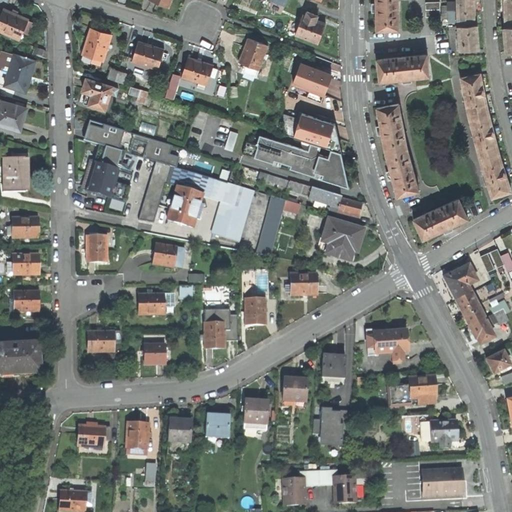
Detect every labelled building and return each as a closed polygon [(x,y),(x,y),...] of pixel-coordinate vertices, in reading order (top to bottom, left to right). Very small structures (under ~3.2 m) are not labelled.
[(376,31),(398,30),(398,12),(401,12),(401,1),(397,1),(397,0),(375,0),(375,4),(373,5),(373,8),(373,11),(376,11),(376,31)] [(449,17),(456,16),(455,0),(448,1),(449,17)] [(456,0),(457,12),(473,12),(473,6),(472,0),(456,0)] [(511,0),(503,0),(504,6),(505,13),(511,13),(511,0)] [(425,18),(439,17),(439,2),(425,2),(425,18)] [(0,17),(0,31),(19,40),(28,21),(15,15),(4,10),(0,17)] [(457,12),(458,26),(473,25),(473,19),(473,12),(457,12)] [(296,35),(318,44),(323,33),(326,25),(317,21),(318,17),(308,13),(306,17),(304,16),(296,35)] [(459,51),(478,50),(477,39),(476,25),(473,25),(458,26),(459,51)] [(505,52),(511,51),(511,26),(505,28),(503,28),(504,39),(505,52)] [(98,65),(99,60),(103,61),(111,36),(100,32),(91,29),(82,55),(90,57),(89,62),(98,65)] [(243,73),(256,77),(269,47),(248,39),(244,49),(239,63),(246,66),(243,73)] [(139,42),(133,62),(158,70),(164,50),(151,46),(139,42)] [(5,86),(26,93),(29,80),(34,62),(6,53),(0,69),(9,72),(5,86)] [(410,82),(410,79),(429,77),(427,55),(409,57),(409,53),(389,55),(389,58),(377,60),(379,82),(403,80),(403,82),(407,82),(410,82)] [(200,61),(189,58),(182,78),(207,86),(214,66),(200,61)] [(302,65),(294,85),(308,90),(307,94),(323,100),(328,87),(332,76),(302,65)] [(108,78),(116,81),(119,71),(111,69),(108,78)] [(116,81),(123,83),(126,74),(119,71),(116,81)] [(492,197),(510,192),(502,168),(499,157),(493,134),(488,117),(486,110),(482,88),(479,75),(461,78),(469,118),(482,167),(492,197)] [(181,79),(173,77),(167,95),(175,98),(181,79)] [(84,104),(105,110),(110,94),(116,96),(118,89),(86,79),(83,88),(82,92),(87,93),(84,104)] [(128,93),(138,96),(140,90),(130,87),(128,93)] [(149,92),(140,90),(138,96),(137,100),(146,103),(149,92)] [(0,100),(0,125),(20,131),(22,121),(26,109),(0,100)] [(382,136),(385,153),(407,148),(399,103),(376,108),(380,127),(376,127),(377,133),(377,137),(382,136)] [(336,121),(301,112),(300,117),(287,114),(282,132),(329,145),(336,121)] [(231,132),(226,150),(234,153),(240,135),(231,132)] [(316,178),(317,174),(314,172),(319,156),(322,147),(311,144),(309,151),(302,149),(260,136),(257,144),(256,145),(259,146),(255,159),(275,165),(276,162),(284,164),(292,167),(290,170),(316,178)] [(243,155),(255,159),(259,146),(256,145),(257,144),(247,141),(243,155)] [(304,142),(302,149),(309,151),(311,144),(304,142)] [(80,190),(125,203),(129,187),(124,185),(132,155),(98,146),(94,160),(89,159),(84,176),(80,190)] [(397,197),(419,191),(407,148),(385,153),(390,171),(385,172),(387,176),(388,181),(392,180),(397,197)] [(350,188),(343,154),(332,150),(329,158),(319,156),(314,172),(317,174),(320,175),(323,176),(322,180),(350,188)] [(174,157),(172,167),(213,180),(216,170),(174,157)] [(3,192),(26,192),(25,182),(25,173),(23,173),(23,162),(3,162),(3,192)] [(239,242),(254,192),(213,180),(172,167),(164,193),(175,197),(168,221),(193,228),(198,213),(203,196),(222,202),(212,234),(239,242)] [(229,180),(231,171),(222,169),(221,179),(229,180)] [(338,211),(359,218),(361,211),(363,206),(342,199),(342,197),(330,193),(259,172),(258,178),(288,187),(286,192),(339,208),(338,211)] [(270,258),(286,201),(273,197),(257,254),(270,258)] [(452,227),(468,219),(459,198),(413,219),(422,241),(443,231),(445,235),(449,233),(453,231),(452,227)] [(290,201),(290,214),(300,213),(300,201),(290,201)] [(13,239),(38,239),(38,228),(38,217),(12,218),(13,239)] [(350,262),(353,252),(357,253),(361,240),(364,231),(329,219),(318,254),(326,256),(326,254),(350,262)] [(86,263),(107,263),(107,237),(86,237),(86,249),(86,263)] [(153,264),(175,268),(177,258),(179,248),(156,244),(154,258),(153,264)] [(177,258),(175,268),(183,269),(186,249),(179,248),(177,258)] [(507,272),(511,269),(511,265),(507,254),(500,257),(507,272)] [(13,255),(13,266),(8,267),(8,276),(39,276),(39,266),(39,255),(13,255)] [(449,290),(455,302),(471,294),(468,287),(477,282),(468,266),(464,269),(443,279),(449,290)] [(306,296),(316,296),(316,274),(290,275),(290,287),(285,287),(285,294),(291,293),(291,296),(306,296)] [(194,286),(180,286),(180,300),(194,300),(194,286)] [(39,292),(14,292),(14,313),(40,313),(39,301),(39,292)] [(138,316),(164,316),(164,294),(138,295),(138,303),(138,316)] [(256,325),(266,325),(265,299),(253,299),(253,294),(244,294),(245,326),(256,325)] [(459,310),(462,315),(478,307),(471,294),(455,302),(459,310)] [(505,315),(510,313),(504,302),(498,305),(501,311),(503,310),(505,315)] [(493,315),(494,314),(501,311),(498,305),(490,309),(493,315)] [(468,328),(484,319),(478,307),(462,315),(465,321),(468,328)] [(508,321),(505,315),(503,310),(501,311),(494,314),(500,325),(508,321)] [(215,350),(225,350),(224,323),(215,323),(214,318),(207,319),(207,324),(203,324),(204,350),(215,350)] [(494,339),(484,319),(468,328),(472,335),(475,340),(476,340),(479,346),(494,339)] [(378,331),(366,331),(368,358),(375,357),(375,356),(392,355),(393,363),(404,362),(403,354),(408,353),(407,343),(407,332),(379,334),(378,331)] [(88,353),(114,353),(114,346),(119,346),(119,332),(98,332),(88,332),(88,353)] [(41,374),(39,344),(0,345),(0,376),(25,375),(41,374)] [(165,345),(144,346),(144,366),(154,365),(165,365),(165,345)] [(510,367),(502,353),(486,361),(490,370),(493,376),(510,367)] [(335,358),(323,357),(322,380),(344,381),(345,358),(335,358)] [(435,378),(409,380),(409,389),(403,389),(403,387),(388,388),(389,408),(411,407),(411,401),(417,400),(418,406),(430,405),(430,400),(437,399),(436,388),(435,378)] [(294,381),(284,380),(283,403),(305,404),(307,381),(294,381)] [(245,402),(244,425),(266,426),(268,403),(256,402),(245,402)] [(321,418),(315,418),(315,445),(343,444),(343,411),(332,411),(332,407),(321,407),(321,418)] [(206,417),(205,439),(228,440),(229,417),(215,417),(206,417)] [(179,422),(169,422),(167,444),(190,445),(192,423),(179,422)] [(449,450),(449,443),(457,443),(457,432),(457,422),(430,423),(430,444),(439,444),(438,450),(449,450)] [(137,424),(127,424),(126,450),(137,451),(137,455),(147,456),(149,425),(137,424)] [(77,448),(103,450),(105,429),(91,428),(79,428),(77,448)] [(155,466),(147,465),(146,481),(154,481),(155,466)] [(281,506),(304,505),(304,495),(303,487),(330,485),(331,493),(331,504),(355,503),(353,475),(335,476),(335,470),(297,472),(297,478),(280,479),(281,506)] [(422,498),(462,496),(462,482),(461,470),(421,472),(422,498)] [(58,511),(85,511),(86,493),(60,492),(59,502),(58,511)]
